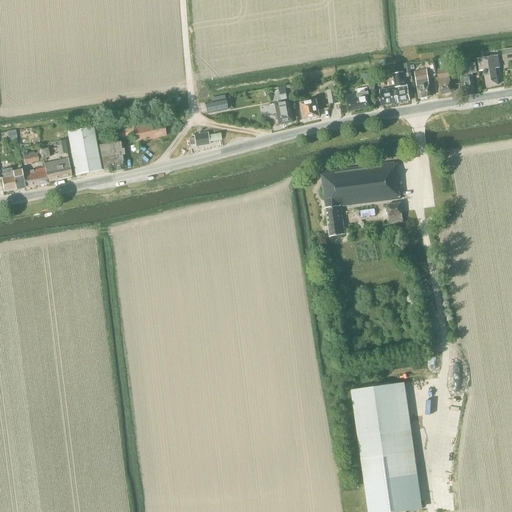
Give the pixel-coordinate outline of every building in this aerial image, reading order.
[(511,60),(511,48),(502,50),(503,62),(511,60)] [(495,69),(499,68),(497,56),(477,59),(479,72),(483,71),(486,87),(498,85),(495,69)] [(411,72),(410,63),(403,64),(405,73),(411,72)] [(472,73),(476,73),(474,64),(459,66),(462,91),(474,89),(472,73)] [(418,99),(431,97),(426,70),(414,72),(418,99)] [(440,95),(452,93),(448,70),(436,72),(440,95)] [(398,103),(409,101),(407,85),(405,85),(403,73),(393,74),(395,88),(379,91),(382,106),(396,103),(395,102),(398,102),(398,103)] [(277,87),(280,98),(288,96),(285,85),(277,87)] [(348,112),(371,108),(367,88),(356,90),(357,94),(345,96),(348,112)] [(329,105),(337,103),(335,89),(326,91),(329,105)] [(227,110),(225,99),(204,103),(206,115),(227,110)] [(293,122),(290,109),(289,101),(275,104),(276,112),(279,125),(293,122)] [(316,117),(319,117),(316,101),(300,103),(303,120),(312,118),(313,119),(315,118),(316,117)] [(161,117),(132,123),(132,129),(162,123),(161,117)] [(117,137),(133,135),(134,143),(165,136),(162,123),(132,129),(132,123),(115,125),(117,137)] [(123,155),(124,154),(123,150),(122,149),(121,142),(118,143),(117,140),(114,141),(115,143),(96,146),(92,128),(67,132),(75,175),(100,171),(100,170),(112,168),(112,172),(122,170),(122,167),(124,167),(123,155)] [(15,131),(7,132),(9,140),(16,139),(15,131)] [(194,138),(188,139),(189,146),(195,145),(209,143),(208,136),(207,133),(194,135),(194,138)] [(67,153),(64,141),(56,142),(58,154),(67,153)] [(50,158),(47,148),(40,149),(43,159),(50,158)] [(24,164),(38,162),(36,154),(27,156),(26,151),(22,152),(24,164)] [(59,179),(71,177),(67,159),(55,161),(59,179)] [(47,182),(59,179),(55,161),(43,164),(47,182)] [(340,207),(399,199),(394,163),(320,173),(329,237),(344,235),(340,207)] [(12,172),(11,168),(2,170),(3,178),(1,178),(3,192),(15,190),(24,188),(21,172),(21,170),(12,172)] [(24,188),(46,183),(43,168),(21,172),(24,188)] [(389,225),(403,223),(401,214),(400,203),(386,205),(388,216),(389,225)] [(368,511),(403,511),(420,510),(402,383),(351,391),(368,511)]
